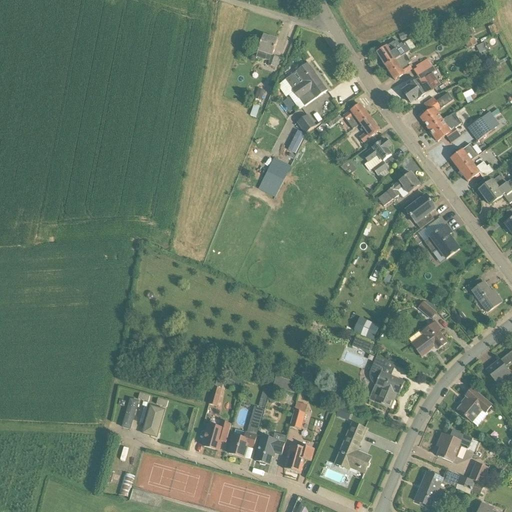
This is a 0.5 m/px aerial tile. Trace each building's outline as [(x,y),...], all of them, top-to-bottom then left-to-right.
[(477,20),(487,15),(485,11),(475,16),(477,20)] [(494,25),(488,28),(493,38),(499,35),(494,25)] [(416,28),(399,35),(401,42),(419,34),(416,28)] [(273,56),(278,41),(264,36),(257,57),(269,62),(268,66),(275,69),(279,58),(273,56)] [(477,45),(474,38),(465,42),(468,49),(477,45)] [(401,58),(405,55),(411,51),(406,43),(403,45),(402,44),(400,45),(397,41),(377,54),(386,68),(401,58)] [(483,53),(488,50),(485,43),(480,46),(483,53)] [(395,81),(412,70),(409,65),(411,64),(405,55),(401,58),(386,68),(395,81)] [(417,76),(432,65),(428,59),(415,68),(416,69),(413,71),(417,76)] [(305,108),(328,91),(308,65),(286,81),(305,108)] [(436,71),(433,67),(432,65),(417,76),(418,78),(415,80),(416,83),(402,92),(411,104),(417,100),(418,101),(433,90),(425,78),(436,71)] [(264,90),(258,88),(250,116),(256,118),(264,90)] [(468,104),(473,101),(476,99),(472,91),(463,95),(468,104)] [(429,130),(442,121),(437,113),(453,102),(448,94),(436,102),(434,98),(424,105),(430,113),(421,119),(429,130)] [(354,130),(360,125),(370,118),(360,105),(352,112),(344,117),(347,122),(354,130)] [(327,130),(342,119),(338,114),(338,113),(322,125),(327,130)] [(443,122),(442,121),(429,130),(438,143),(446,137),(451,144),(461,137),(455,129),(460,125),(453,115),(443,122)] [(306,135),(316,128),(308,116),(298,124),(306,135)] [(363,144),(380,132),(370,118),(360,125),(366,133),(359,139),(363,144)] [(487,124),(491,121),(489,119),(488,120),(486,118),(483,120),(482,118),(468,129),(473,136),(488,125),(487,124)] [(488,125),(473,136),(478,142),(492,131),(491,130),(495,127),(491,121),(487,124),(488,125)] [(288,151),(296,154),(305,135),(298,131),(288,151)] [(388,169),(388,168),(383,162),(392,156),(387,150),(391,147),(387,141),(382,144),(382,143),(363,157),(368,164),(365,166),(370,172),(373,170),(378,177),(388,169)] [(472,162),(473,163),(478,158),(472,151),(474,150),(470,145),(451,160),(459,172),(472,162)] [(495,154),(490,158),(497,168),(502,164),(495,154)] [(276,197),(291,166),(274,158),(259,189),(276,197)] [(468,183),(480,174),(485,179),(494,172),(489,165),(487,167),(483,162),(476,168),(473,163),(472,162),(459,172),(468,183)] [(351,168),(345,172),(350,177),(355,173),(351,168)] [(409,195),(413,192),(421,186),(411,174),(378,199),(384,206),(393,200),(394,201),(407,192),(409,195)] [(510,205),(511,203),(511,181),(511,180),(506,183),(500,176),(480,192),(491,206),(503,196),(510,205)] [(436,210),(432,204),(426,196),(406,211),(414,222),(421,231),(434,220),(430,215),(436,210)] [(446,261),(460,250),(449,236),(452,234),(446,227),(425,242),(434,253),(438,250),(446,261)] [(389,284),(392,278),(387,275),(384,282),(389,284)] [(488,314),(502,303),(496,295),(494,296),(492,294),(492,293),(485,284),(473,293),(479,302),(481,300),(489,312),(488,313),(488,314)] [(437,314),(423,302),(418,309),(432,321),(437,314)] [(374,341),(379,327),(360,319),(354,333),(374,341)] [(447,344),(439,333),(442,330),(436,322),(421,334),(422,336),(411,343),(422,358),(432,351),(431,350),(435,347),(438,350),(447,344)] [(369,341),(360,337),(360,338),(357,337),(352,347),(369,354),(374,343),(369,341)] [(511,352),(506,357),(486,372),(499,388),(511,377),(511,375),(505,367),(511,361),(511,352)] [(405,384),(391,378),(397,365),(377,356),(371,371),(370,377),(371,381),(372,383),(376,386),(369,401),(391,410),(395,400),(392,399),(395,394),(400,396),(405,384)] [(295,394),(297,388),(299,380),(277,373),(273,387),(295,394)] [(237,388),(239,379),(232,377),(229,386),(237,388)] [(213,387),(208,404),(217,407),(221,389),(213,387)] [(266,389),(260,407),(265,409),(267,401),(270,390),(266,389)] [(490,406),(480,397),(472,391),(467,397),(469,399),(459,411),(458,410),(458,411),(465,417),(473,424),(474,423),(478,426),(487,416),(484,413),(490,406)] [(140,394),(138,400),(148,403),(150,397),(140,394)] [(157,405),(167,408),(168,402),(158,399),(157,405)] [(137,433),(145,404),(128,400),(121,428),(137,433)] [(297,409),(305,412),(307,406),(299,403),(297,409)] [(336,417),(349,422),(353,412),(340,406),(336,417)] [(142,435),(157,440),(164,412),(150,407),(142,435)] [(247,433),(257,436),(258,432),(263,415),(264,410),(255,407),(253,412),(248,430),(247,433)] [(301,431),(306,414),(295,411),(290,428),(301,431)] [(226,443),(229,434),(232,424),(219,421),(218,427),(209,424),(203,447),(218,451),(221,442),(226,443)] [(366,430),(357,426),(351,424),(334,466),(349,472),(350,469),(364,475),(372,458),(357,452),(366,430)] [(254,450),(258,436),(257,436),(247,433),(246,433),(236,431),(234,436),(229,454),(244,459),(247,448),(254,450)] [(473,440),(462,435),(453,431),(450,438),(443,435),(440,442),(443,443),(438,457),(453,463),(460,446),(474,452),(477,444),(472,441),(473,440)] [(265,466),(267,465),(270,466),(272,458),(274,458),(275,454),(282,456),(285,444),(262,438),(256,462),(259,463),(260,465),(265,466)] [(143,451),(114,443),(101,495),(130,503),(143,451)] [(284,470),(301,475),(305,461),(309,462),(312,462),(315,450),(297,445),(296,447),(291,446),(284,470)] [(475,482),(482,485),(489,468),(476,463),(468,480),(475,483),(475,482)] [(475,483),(468,480),(447,471),(443,480),(442,482),(455,487),(455,489),(469,496),(471,491),(472,491),(475,483)] [(443,480),(437,477),(427,473),(415,502),(431,509),(434,501),(437,502),(439,496),(437,495),(442,482),(443,480)] [(483,486),(482,485),(475,482),(475,483),(472,491),(480,494),(483,486)] [(496,511),(494,511),(495,508),(483,503),(479,511),(496,511)]
